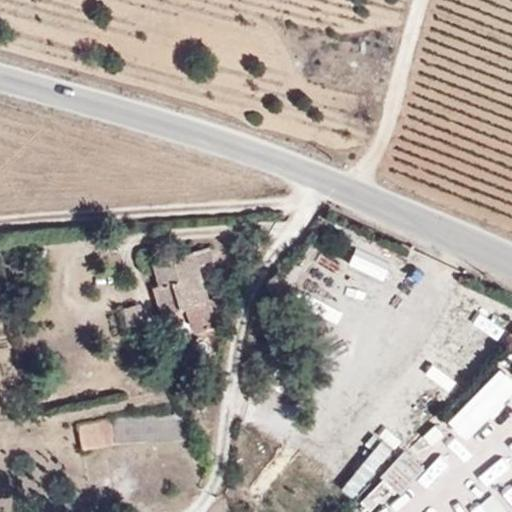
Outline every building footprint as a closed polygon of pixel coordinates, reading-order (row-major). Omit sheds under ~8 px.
[(221,290),(214,266),(196,271),(203,295),(221,290)] [(211,320),(203,295),(196,271),(158,282),(166,310),(176,307),(181,330),(190,327),(196,353),(233,343),(235,335),(229,317),(211,320)] [(153,351),(146,323),(126,327),(134,354),(153,351)] [(511,350),(503,357),(511,367),(511,350)] [(475,431),(505,381),(486,370),(456,419),(475,431)] [(147,403),(138,374),(109,381),(118,408),(147,403)] [(179,378),(182,394),(191,393),(187,376),(179,378)] [(188,431),(189,462),(203,462),(202,430),(188,431)] [(189,462),(188,431),(65,433),(66,465),(189,462)] [(359,498),(392,447),(377,437),(343,488),(359,498)] [(373,510),(412,470),(401,458),(361,498),(373,510)] [(468,494),(476,509),(504,493),(496,479),(468,494)] [(505,511),(511,511),(511,495),(510,495),(501,510),(505,511)]
